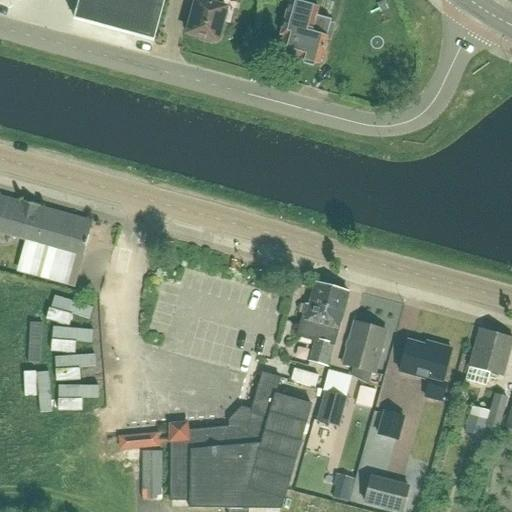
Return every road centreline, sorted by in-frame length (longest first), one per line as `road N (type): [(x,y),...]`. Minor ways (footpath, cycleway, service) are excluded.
road 1 (unclassified): [(0,25),(365,122),(415,113),(437,96),(477,5)]
road 2 (tertiary): [(511,300),(0,158)]
